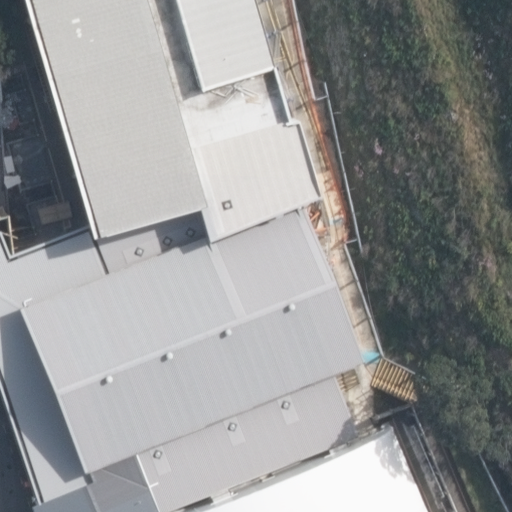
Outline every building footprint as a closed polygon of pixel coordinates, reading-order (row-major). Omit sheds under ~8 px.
[(17,0),(82,225),(86,238),(189,209),(201,241),(297,202),(311,196),(292,120),(282,123),(246,0),(17,0)] [(11,29),(0,29),(0,197),(16,197),(11,29)] [(0,397),(35,504),(89,482),(85,472),(131,454),(156,511),(165,511),(354,434),(330,375),(361,362),(297,202),(201,241),(189,209),(86,238),(82,225),(6,255),(0,238),(0,397)] [(354,434),(165,511),(429,511),(391,419),(354,434)] [(156,511),(131,454),(85,472),(89,482),(35,504),(28,506),(30,511),(156,511)]
